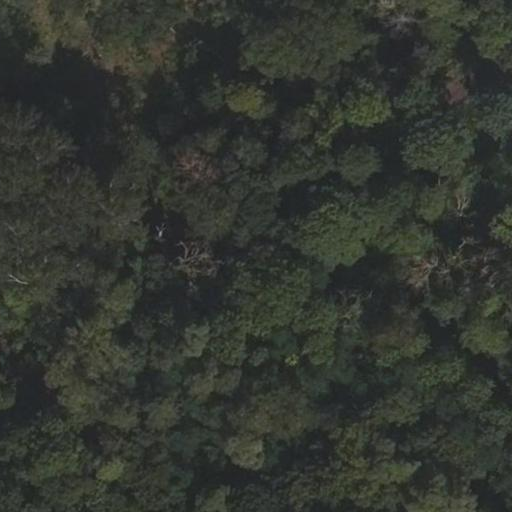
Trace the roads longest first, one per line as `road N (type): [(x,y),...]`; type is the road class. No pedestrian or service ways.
road 1 (track): [(0,429),(280,229),(511,17)]
road 2 (track): [(0,119),(223,270)]
